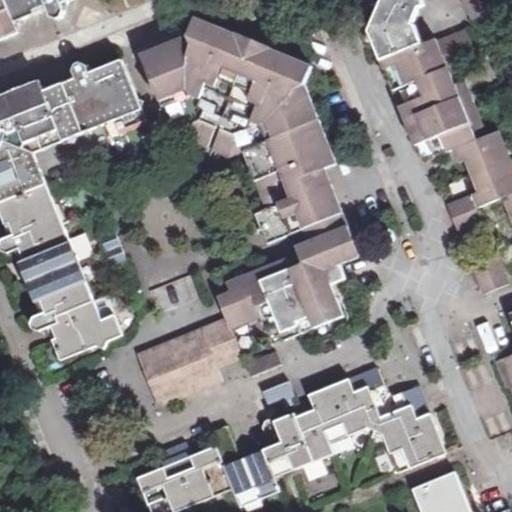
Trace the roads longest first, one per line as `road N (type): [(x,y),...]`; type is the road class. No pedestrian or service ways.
road 1 (residential): [(67,471),(367,340),(388,296),(438,276)]
road 2 (residential): [(361,0),(343,44),(438,276)]
road 3 (residential): [(0,294),(67,471)]
road 4 (residential): [(445,317),(440,345),(488,461),(511,486)]
